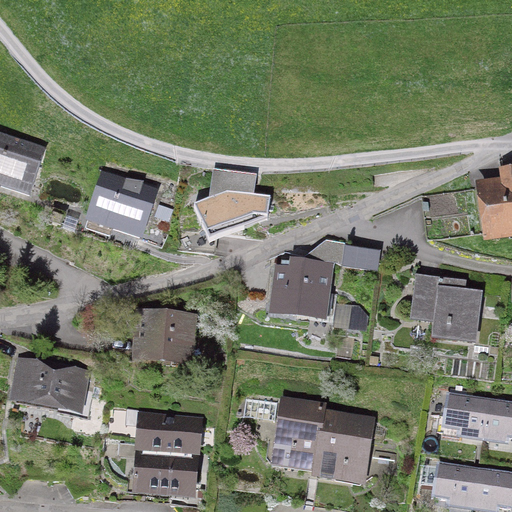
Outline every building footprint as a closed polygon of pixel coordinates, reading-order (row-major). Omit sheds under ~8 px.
[(0,137),(0,180),(2,181),(0,186),(0,187),(28,197),(43,152),(0,137)] [(505,188),(484,191),(490,233),(511,230),(511,172),(503,174),(505,188)] [(103,177),(90,215),(114,223),(112,230),(141,239),(155,194),(103,177)] [(225,194),(193,208),(208,245),(266,220),(269,200),(225,194)] [(154,229),(168,234),(174,219),(160,213),(154,229)] [(344,268),(376,273),(378,253),(346,248),(344,268)] [(310,249),(305,259),(335,263),(336,252),(310,249)] [(279,274),(274,311),(322,317),(328,269),(293,265),(293,270),(287,269),(286,275),(279,274)] [(414,301),(412,315),(434,318),(432,334),(475,339),(481,295),(464,293),(465,283),(421,278),(418,302),(414,301)] [(141,318),(137,357),(188,361),(188,358),(191,358),(192,343),(189,342),(191,321),(141,318)] [(85,375),(22,363),(15,401),(59,409),(61,399),(80,402),(85,375)] [(444,430),(483,436),(488,403),(449,397),(444,430)] [(238,398),(236,417),(274,423),(277,404),(238,398)] [(511,406),(488,403),(483,436),(511,439),(511,406)] [(313,471),(323,416),(324,411),(283,404),(275,457),(281,466),(313,471)] [(368,423),(323,416),(313,471),(357,477),(364,472),(367,455),(357,454),(359,443),(364,444),(368,423)] [(142,450),(142,455),(192,460),(196,423),(144,418),(142,450)] [(189,495),(192,460),(142,455),(139,491),(189,495)] [(0,485),(9,493),(23,478),(4,462),(0,461),(0,485)] [(434,499),(473,505),(478,472),(439,466),(434,499)] [(66,482),(76,499),(97,488),(96,476),(87,470),(66,482)] [(511,476),(478,472),(473,505),(511,510),(511,476)]
